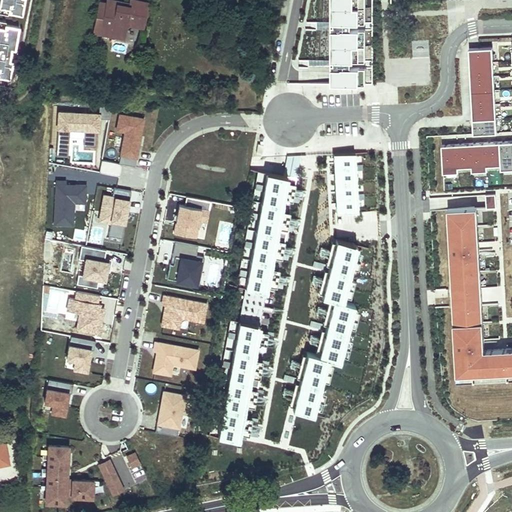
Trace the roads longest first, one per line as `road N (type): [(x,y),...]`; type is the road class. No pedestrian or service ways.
road 1 (residential): [(397,115),(205,120),(173,142),(160,159),(114,392)]
road 2 (residential): [(408,344),(397,115)]
road 3 (residential): [(397,115),(429,109),(446,92),(447,52),(462,32),(511,27)]
